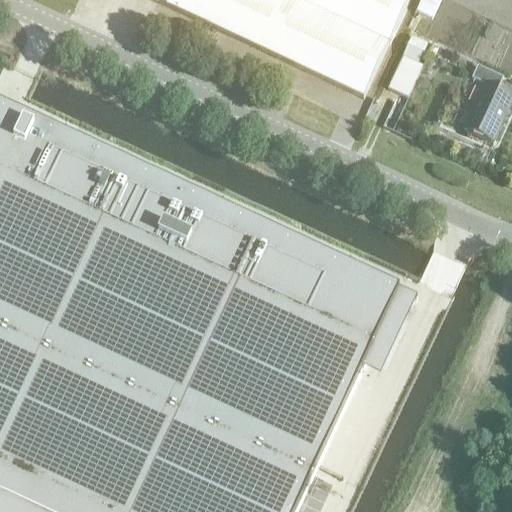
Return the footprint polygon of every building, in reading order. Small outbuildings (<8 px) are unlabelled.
[(410,0),(146,0),(363,102),(410,0)] [(426,0),(422,13),(434,17),(440,0),(426,0)] [(432,49),(412,40),(387,92),(407,101),(432,49)] [(493,146),(511,104),(511,99),(497,92),(503,80),(477,69),(472,81),(484,87),(464,132),(493,146)] [(0,511),(298,511),(314,478),(367,363),(398,296),(416,304),(417,303),(0,108),(0,511)]
